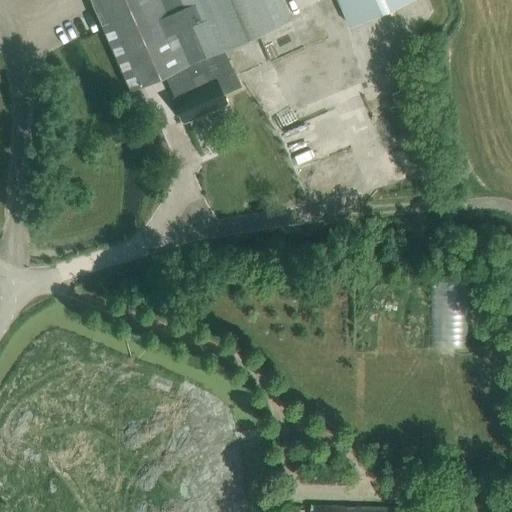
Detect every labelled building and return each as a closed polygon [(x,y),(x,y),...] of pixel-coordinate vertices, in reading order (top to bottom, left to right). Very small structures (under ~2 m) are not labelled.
[(89,0),(130,90),(164,75),(222,49),(289,19),(282,3),(280,0),(89,0)] [(339,0),(351,26),(410,0),(339,0)] [(222,49),(164,75),(174,98),(173,99),(184,122),(226,103),(222,95),(240,87),(234,71),(232,72),(222,49)] [(432,276),(434,345),(472,344),(470,275),(432,276)] [(430,430),(430,410),(374,410),(374,429),(430,430)]
